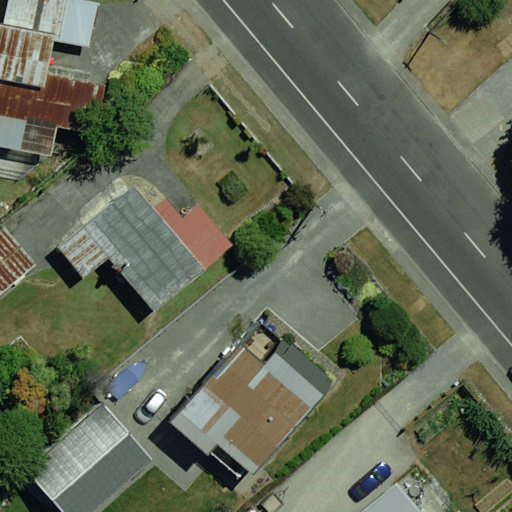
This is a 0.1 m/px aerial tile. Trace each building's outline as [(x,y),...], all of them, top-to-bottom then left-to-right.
[(112,0),(0,0),(0,121),(93,135),(112,0)] [(132,171),(49,238),(82,278),(110,255),(158,313),(212,269),(132,171)] [(0,286),(30,260),(0,224),(0,286)] [(255,317),(165,420),(243,488),(333,384),(255,317)] [(96,393),(14,461),(57,511),(61,511),(140,446),(96,393)] [(441,511),(401,464),(343,511),(441,511)]
